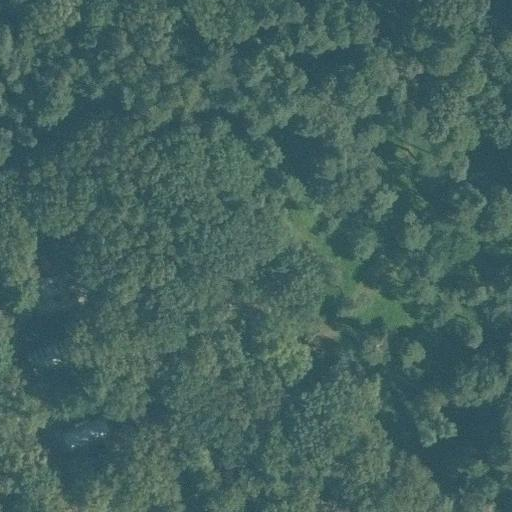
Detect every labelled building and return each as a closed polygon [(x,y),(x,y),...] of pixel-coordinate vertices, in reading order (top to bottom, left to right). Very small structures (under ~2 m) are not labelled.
[(83,265),(69,196),(26,205),(41,274),(83,265)] [(89,200),(77,203),(82,227),(94,224),(89,200)] [(6,307),(8,314),(10,318),(11,322),(15,320),(34,313),(38,311),(37,307),(35,303),(32,296),(31,292),(29,288),(24,290),(6,297),(2,299),(4,302),(6,307)] [(192,346),(194,345),(217,396),(232,389),(209,338),(207,339),(203,330),(188,337),(192,346)] [(24,350),(36,378),(78,359),(66,331),(24,350)] [(148,424),(141,405),(118,414),(126,433),(148,424)] [(102,411),(61,429),(71,452),(112,434),(102,411)] [(216,489),(223,508),(243,502),(237,482),(216,489)]
